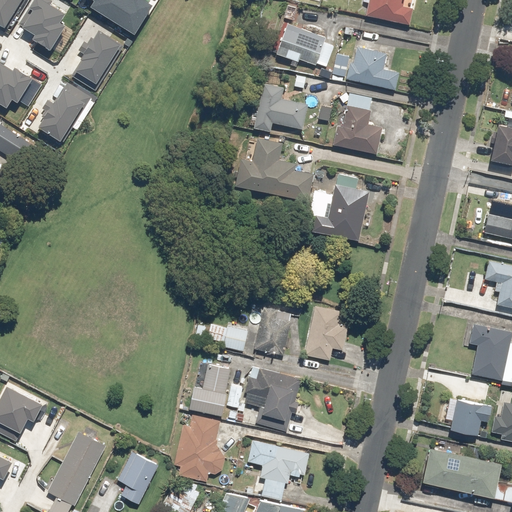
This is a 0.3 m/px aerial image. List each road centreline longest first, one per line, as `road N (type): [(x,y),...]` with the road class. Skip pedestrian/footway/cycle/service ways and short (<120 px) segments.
road 1 (residential): [(473,0),(363,511)]
road 2 (track): [(0,204),(18,215),(46,212),(137,68)]
